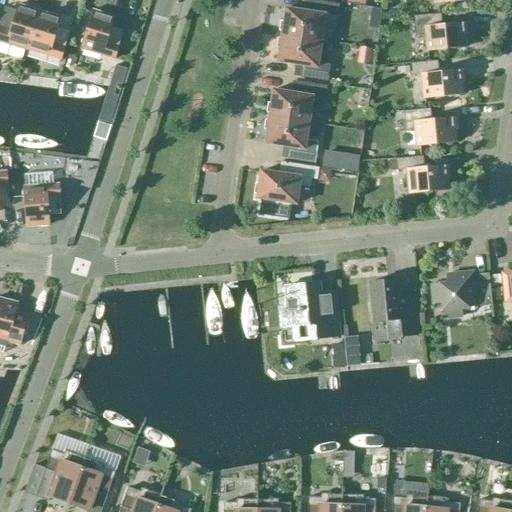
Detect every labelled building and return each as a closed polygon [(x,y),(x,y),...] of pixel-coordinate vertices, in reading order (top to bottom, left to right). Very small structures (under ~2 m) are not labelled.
[(281,35),(321,41),(326,42),(329,39),(332,35),(334,30),(335,25),(336,17),(338,5),(309,0),(307,12),(285,9),(281,35)] [(0,41),(27,50),(39,12),(18,5),(15,15),(3,11),(0,19),(0,41)] [(92,11),(80,49),(114,59),(123,31),(111,27),(114,17),(92,11)] [(60,18),(39,12),(27,50),(60,60),(69,31),(57,28),(60,18)] [(441,14),(415,16),(417,37),(426,36),(428,51),(465,48),(464,35),(468,35),(467,24),(442,26),(441,14)] [(318,59),(321,41),(281,35),(277,62),(299,65),(297,77),(326,82),(330,61),(318,59)] [(464,82),(463,70),(438,73),(437,61),(410,64),(411,76),(421,75),(424,99),(462,95),(461,82),(464,82)] [(110,124),(126,70),(115,66),(109,86),(98,121),(110,124)] [(268,117),(308,123),(311,106),(322,108),(326,87),(296,82),(294,94),(273,91),(268,117)] [(457,130),(456,118),(431,120),(430,109),(403,111),(404,123),(405,132),(415,131),(416,146),(455,143),(454,130),(457,130)] [(305,140),(308,123),(268,117),(264,143),(286,147),(284,159),(314,163),(317,142),(305,140)] [(109,124),(98,121),(94,136),(105,139),(109,124)] [(424,168),(423,156),(396,159),(397,171),(407,170),(409,194),(447,190),(446,178),(450,177),(449,166),(424,168)] [(318,168),(284,163),(282,175),(260,171),(256,198),(261,199),(259,215),(288,219),(290,204),(295,204),(298,187),(310,189),(311,180),(316,180),(318,168)] [(26,227),(49,225),(48,211),(59,210),(59,215),(60,215),(58,185),(23,187),(26,227)] [(473,272),(445,275),(446,283),(431,285),(433,304),(441,303),(443,319),(462,317),(461,309),(491,305),(488,274),(473,275),(473,272)] [(398,306),(396,280),(369,283),(373,323),(386,321),(388,339),(416,336),(413,305),(398,306)] [(321,310),(318,284),(283,287),(285,307),(279,307),(281,328),(313,324),(314,339),(339,336),(336,309),(321,310)] [(0,298),(0,340),(19,345),(27,316),(26,316),(24,320),(14,317),(17,303),(0,298)] [(70,497),(84,458),(64,451),(63,454),(51,450),(45,469),(34,465),(24,493),(48,502),(52,490),(70,497)] [(104,465),(84,458),(70,497),(89,503),(85,511),(100,511),(114,472),(103,468),(104,465)] [(154,511),(160,495),(140,488),(139,491),(127,487),(118,511),(154,511)] [(340,511),(341,495),(320,494),(320,498),(307,497),(306,511),(340,511)] [(160,495),(154,511),(189,511),(191,509),(179,505),(180,502),(160,495)] [(362,495),(341,495),(340,511),(374,511),(375,500),(362,499),(362,495)] [(424,511),(427,497),(405,495),(405,499),(393,497),(391,511),(424,511)] [(458,511),(459,504),(447,503),(447,499),(427,497),(424,511),(458,511)] [(510,511),(511,502),(511,501),(491,498),(491,502),(478,500),(476,511),(510,511)] [(256,511),(256,499),(235,499),(235,503),(223,503),(222,511),(256,511)] [(256,499),(256,511),(289,511),(290,503),(277,503),(277,499),(256,499)]
